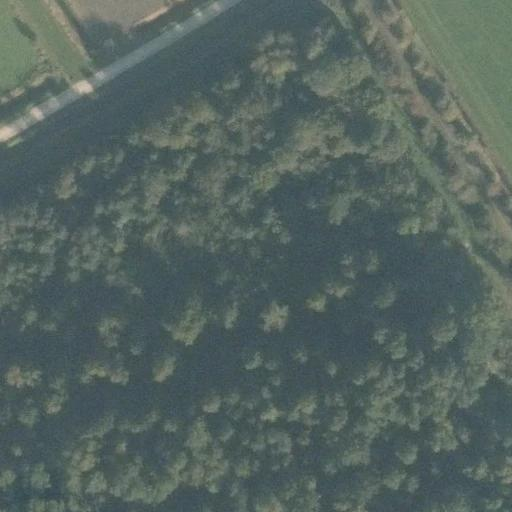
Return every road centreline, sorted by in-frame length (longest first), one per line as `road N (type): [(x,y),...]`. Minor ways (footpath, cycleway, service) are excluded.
road 1 (track): [(373,0),(511,227)]
road 2 (unclassified): [(0,134),(226,0)]
